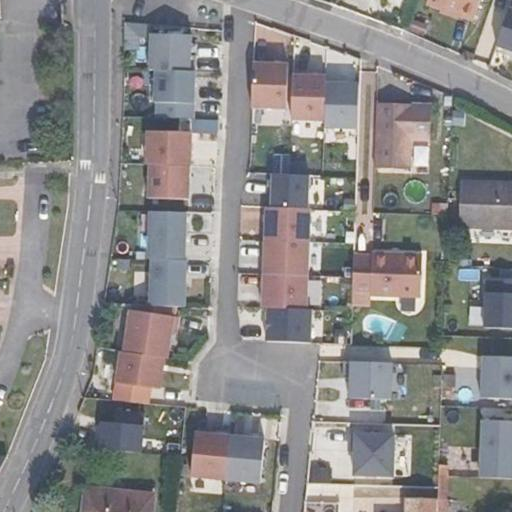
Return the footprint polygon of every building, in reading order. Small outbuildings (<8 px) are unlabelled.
[(427,0),(426,4),(473,21),(480,0),(427,0)] [(511,9),(505,8),(492,46),(511,53),(511,9)] [(191,36),(151,35),(151,51),(149,51),(149,70),(156,71),(195,72),(196,55),(190,55),(191,36)] [(286,108),(287,64),(253,63),(252,107),(286,108)] [(195,72),(156,71),(155,103),(157,103),(194,104),(195,72)] [(327,76),(293,75),(292,120),(326,121),(327,84),(327,76)] [(360,85),(327,84),(326,121),(326,129),(359,129),(360,85)] [(194,120),(194,104),(157,103),(156,118),(192,119),(194,120)] [(431,107),(377,104),(374,169),(409,170),(410,140),(430,141),(431,107)] [(192,119),(192,133),(218,134),(219,120),(194,120),(192,119)] [(190,167),(192,133),(148,132),(147,165),(150,165),(190,167)] [(189,200),(190,167),(150,165),(149,199),(189,200)] [(272,175),(271,208),(308,209),(309,176),(272,175)] [(511,183),(461,182),(459,227),(511,228),(511,183)] [(448,215),(447,221),(458,222),(459,198),(448,197),(448,215)] [(265,241),(309,243),(310,209),(308,209),(271,208),(266,208),(265,241)] [(185,261),(186,213),(151,212),(149,260),(152,260),(185,261)] [(265,241),(264,275),(308,276),(309,243),(265,241)] [(373,254),(353,254),(352,294),(371,295),(371,296),(422,298),(422,296),(423,256),(423,255),(401,254),(401,257),(392,257),(392,254),(373,254)] [(187,261),(185,261),(152,260),(151,306),(173,307),(185,307),(187,261)] [(264,275),(263,308),(268,308),(307,310),(308,276),(264,275)] [(511,279),(485,278),(483,328),(511,329),(511,279)] [(371,295),(352,294),(352,308),(371,309),(371,296),(371,295)] [(172,317),(173,307),(151,306),(131,306),(131,311),(172,317)] [(307,310),(268,308),(267,342),(310,343),(312,310),(307,310)] [(177,334),(179,318),(172,317),(131,311),(124,353),(165,359),(168,359),(172,333),(177,334)] [(165,359),(124,353),(121,352),(117,383),(151,388),(160,389),(165,359)] [(511,357),(482,356),(480,398),(511,399),(511,357)] [(350,379),(350,399),(392,400),(393,364),(344,363),(344,379),(350,379)] [(443,387),(455,387),(456,376),(444,375),(443,387)] [(149,404),(151,388),(117,383),(114,400),(149,404)] [(139,409),(99,407),(96,446),(137,448),(139,409)] [(480,478),(511,479),(511,422),(483,421),(480,478)] [(226,480),(230,436),(196,433),(192,477),(226,480)] [(356,452),(355,475),(393,477),(395,435),(350,434),(350,451),(356,452)] [(265,439),(230,436),(226,480),(261,483),(265,439)] [(437,499),(436,511),(446,511),(448,465),(438,465),(437,499)] [(332,466),(312,466),(312,480),(331,481),(332,466)] [(152,511),(154,495),(86,488),(83,511),(152,511)] [(436,511),(437,499),(406,498),(406,511),(436,511)]
